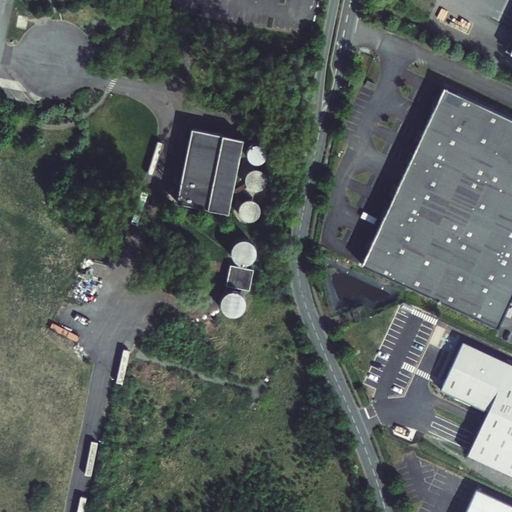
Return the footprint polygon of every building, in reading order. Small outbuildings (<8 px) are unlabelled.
[(86,28),(99,8),(90,2),(76,22),(86,28)] [(442,87),(360,267),(490,327),(490,326),(497,329),(500,322),(511,295),(511,118),(449,89),(448,90),(442,87)] [(186,158),(182,178),(176,202),(229,213),(244,139),(192,128),(186,158)] [(263,158),(261,143),(250,145),(252,160),(263,158)] [(239,205),(248,221),(263,213),(253,196),(239,205)] [(256,238),(234,240),(235,261),(257,260),(256,238)] [(225,289),(223,310),(246,313),(248,291),(225,289)] [(352,314),(356,324),(362,321),(358,312),(352,314)] [(511,367),(463,344),(441,393),(488,414),(468,457),(511,477),(511,367)] [(511,511),(511,508),(474,491),(463,511),(511,511)]
